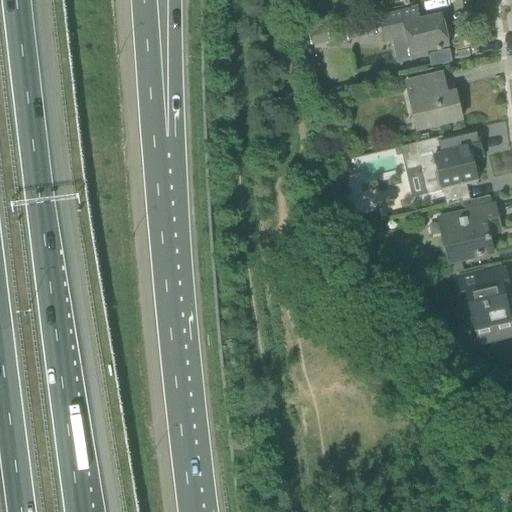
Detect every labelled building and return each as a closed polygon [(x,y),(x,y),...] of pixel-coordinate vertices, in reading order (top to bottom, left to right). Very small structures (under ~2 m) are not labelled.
[(390,14),(376,18),(382,43),(384,42),(405,37),(408,49),(410,60),(427,56),(426,53),(436,50),(436,52),(442,51),(442,49),(443,49),(448,48),(441,16),(419,21),(416,8),(409,10),(390,14)] [(371,17),(355,21),(359,38),(375,34),(371,17)] [(325,28),(307,32),(310,46),(328,42),(325,28)] [(420,80),(405,84),(412,114),(418,113),(422,131),(441,126),(460,121),(454,94),(444,96),(439,76),(420,80)] [(411,146),(399,148),(411,199),(442,192),(446,207),(458,204),(469,201),(466,186),(477,183),(472,162),(479,160),(476,151),(480,150),(475,130),(456,135),(437,139),(411,146)] [(452,231),(441,233),(449,264),(472,259),(492,254),(487,235),(499,232),(493,206),(474,211),(449,217),(452,231)] [(349,215),(338,218),(340,229),(351,227),(349,215)] [(371,225),(353,230),(359,251),(376,247),(371,225)] [(482,272),(456,278),(460,294),(464,293),(472,326),(474,332),(489,328),(492,327),(489,316),(508,311),(504,295),(503,290),(509,288),(504,270),(485,275),(483,275),(482,272)] [(412,289),(401,299),(411,309),(417,303),(417,295),(412,289)]
